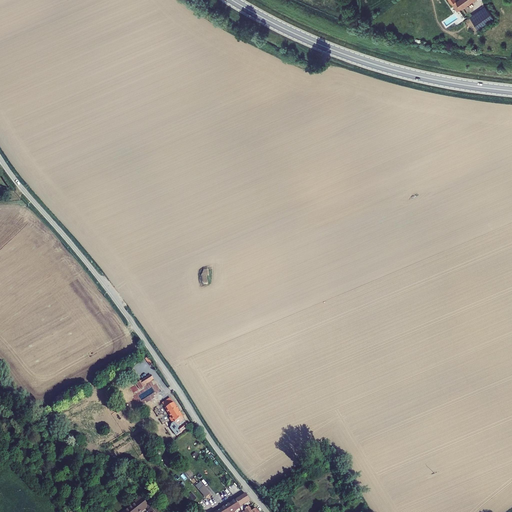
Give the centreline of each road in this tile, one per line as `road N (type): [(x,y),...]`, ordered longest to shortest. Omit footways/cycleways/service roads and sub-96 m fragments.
road 1 (unclassified): [(0,158),(123,310),(267,511)]
road 2 (secondary): [(511,91),(376,65),(231,0)]
